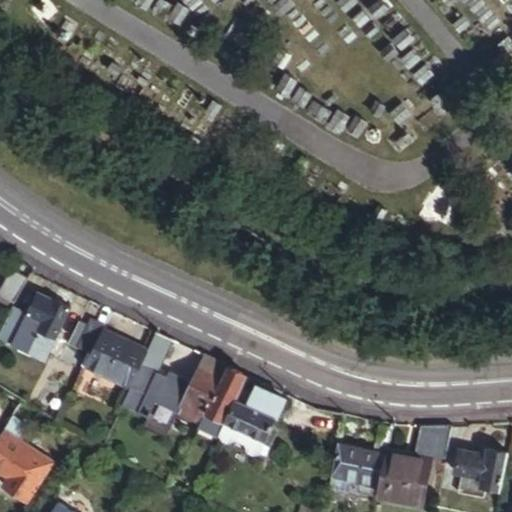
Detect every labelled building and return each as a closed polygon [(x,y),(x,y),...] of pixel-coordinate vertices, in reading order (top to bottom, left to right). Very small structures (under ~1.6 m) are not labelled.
[(236,23),(225,50),(242,57),(252,29),(236,23)] [(0,295),(15,304),(29,279),(12,270),(0,290),(0,295)] [(38,291),(28,312),(34,315),(31,321),(41,327),(40,330),(58,338),(72,306),(54,298),(38,291)] [(49,359),(58,338),(40,330),(41,327),(31,321),(34,315),(28,312),(13,341),(49,359)] [(23,320),(13,314),(0,337),(0,338),(9,344),(23,320)] [(72,342),(89,351),(94,353),(89,364),(133,385),(150,349),(83,317),(72,342)] [(229,365),(158,332),(150,349),(133,385),(125,403),(140,411),(145,401),(155,406),(158,400),(202,422),(207,410),(229,365)] [(79,355),(65,347),(59,358),(73,366),(75,362),(80,365),(84,359),(78,356),(79,355)] [(249,375),(229,365),(207,410),(228,420),(244,385),(249,375)] [(244,385),(228,420),(221,433),(262,453),(287,398),(260,385),(258,391),(244,385)] [(145,401),(140,411),(151,415),(155,406),(145,401)] [(36,411),(22,402),(16,412),(29,422),(36,411)] [(30,426),(14,415),(0,436),(0,468),(12,476),(7,484),(30,499),(55,461),(22,439),(30,426)] [(448,458),(455,424),(424,425),(418,458),(431,461),(431,458),(448,458)] [(389,452),(389,451),(340,440),(331,487),(380,497),(381,493),(389,452)] [(503,490),(510,451),(490,448),(489,452),(461,447),(456,472),(464,473),(485,477),(483,486),(487,487),(503,490)] [(418,458),(389,452),(381,493),(423,501),(431,461),(418,458)] [(485,477),(464,473),(460,492),(485,497),(487,487),(483,486),(485,477)]
